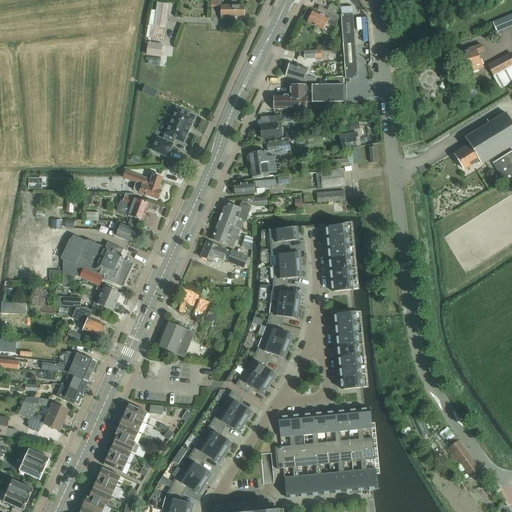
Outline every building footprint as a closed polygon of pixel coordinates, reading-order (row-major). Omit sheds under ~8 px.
[(244,6),(221,6),(221,1),(211,1),(211,8),(221,8),(221,19),(234,20),(235,17),(243,17),(244,6)] [(151,11),(148,26),(146,38),(165,41),(165,35),(165,29),(169,5),(157,3),(155,11),(151,11)] [(329,6),(325,16),(313,11),(308,24),(323,31),(326,24),(335,27),(339,17),(336,15),(338,10),(329,6)] [(342,14),(345,80),(352,79),(356,73),(353,14),(342,14)] [(511,14),(492,22),(496,32),(511,25),(511,14)] [(331,37),(327,44),(336,48),(339,41),(331,37)] [(148,43),(146,55),(161,57),(162,45),(148,43)] [(457,54),(460,61),(459,61),(458,64),(459,67),(462,68),(463,68),(466,75),(483,68),(477,53),(483,51),(481,45),(474,47),(457,54)] [(511,81),(511,56),(510,53),(487,66),(499,89),(511,81)] [(286,76),(303,81),(303,82),(310,84),(315,84),(315,86),(290,85),(290,96),(274,96),(274,109),(296,109),(302,109),(306,109),(306,103),(329,103),(329,109),(343,107),(342,103),(343,85),(344,85),(343,77),(321,78),(321,79),(317,79),(305,76),(307,69),(302,67),(293,65),(289,64),(286,76)] [(183,144),(195,117),(177,109),(163,140),(157,138),(151,151),(167,158),(173,145),(173,144),(175,140),(183,144)] [(482,165),(511,146),(511,124),(505,113),(465,137),(470,145),(454,154),(464,170),(479,160),(482,165)] [(262,139),(272,138),(282,137),(280,122),(282,121),(282,116),(270,118),(271,125),(260,126),(262,139)] [(338,131),(337,120),(327,121),(328,130),(330,130),(331,132),(338,131)] [(357,132),(339,135),(340,139),(341,149),(356,146),(355,138),(358,137),(357,132)] [(269,152),(272,151),(281,150),(281,151),(289,150),(288,142),(268,144),(269,152)] [(348,164),(361,164),(361,148),(348,149),(348,164)] [(511,188),(511,151),(492,163),(509,191),(511,188)] [(249,154),(251,165),(269,162),(270,164),(274,164),(273,157),(266,158),(265,152),(249,154)] [(276,173),(274,164),(270,164),(269,162),(251,165),(252,176),(253,176),(253,179),(265,177),(265,174),(276,173)] [(321,172),(315,173),(317,189),(344,186),(342,169),(321,172)] [(135,184),(133,190),(134,191),(140,194),(158,200),(161,191),(160,191),(162,186),(160,186),(162,178),(153,175),(151,180),(125,171),(122,179),(136,183),(135,184)] [(277,177),(278,185),(289,184),(288,176),(277,177)] [(29,179),(29,190),(37,190),(37,179),(29,179)] [(276,181),(264,182),(234,184),(235,195),(257,193),(256,189),(276,188),(276,181)] [(317,193),(318,203),(345,200),(344,191),(317,193)] [(134,200),(125,197),(122,204),(131,208),(128,216),(143,221),(149,204),(134,199),(134,200)] [(303,199),(295,200),(295,209),(303,208),(303,199)] [(222,212),(245,221),(246,219),(249,212),(251,208),(241,204),(239,208),(225,203),(222,212)] [(218,221),(240,229),(243,222),(244,223),(245,221),(222,212),(218,221)] [(130,219),(127,227),(135,230),(138,222),(130,219)] [(62,237),(63,221),(53,221),(52,236),(62,237)] [(240,229),(218,221),(215,231),(236,238),(238,239),(239,237),(237,237),(240,229)] [(131,243),(136,231),(135,230),(127,227),(120,224),(117,223),(114,231),(115,231),(113,235),(131,243)] [(326,227),(327,236),(327,238),(347,236),(346,225),(326,227)] [(297,228),(269,231),(271,250),(284,248),(284,242),(296,241),(295,235),(297,235),(297,228)] [(233,247),(234,243),(235,241),(237,241),(238,239),(236,238),(215,231),(211,240),(227,246),(227,245),(233,247)] [(88,284),(90,282),(99,286),(100,286),(103,278),(123,287),(134,264),(124,260),(122,255),(120,254),(122,249),(108,243),(106,248),(90,241),(87,241),(86,241),(75,236),(67,255),(64,254),(62,259),(70,263),(66,271),(84,279),(82,282),(88,284)] [(245,236),(243,242),(241,247),(251,251),(252,244),(253,238),(245,236)] [(327,238),(328,247),(328,249),(348,247),(347,236),(327,238)] [(226,250),(208,242),(201,256),(213,261),(215,256),(223,259),(226,250)] [(328,249),(329,257),(329,260),(349,258),(348,247),(328,249)] [(272,267),(273,268),(298,266),(297,260),(299,260),(299,253),(285,254),(284,248),(271,250),(272,256),(276,255),(277,267),(272,267)] [(232,250),(229,260),(227,263),(243,269),(244,268),(248,270),(250,259),(248,258),(248,257),(232,250)] [(329,260),(330,268),(330,271),(350,269),(349,258),(329,260)] [(273,277),(273,286),(287,286),(287,279),(301,278),(300,271),(298,271),(298,266),(273,268),(273,277)] [(350,269),(330,271),(331,282),(351,280),(350,269)] [(351,280),(331,282),(332,293),(352,291),(351,280)] [(271,303),(296,307),(297,301),(299,302),(300,295),(286,293),(287,286),(273,286),(273,291),(277,292),(276,304),(271,303)] [(112,311),(112,310),(113,311),(121,294),(104,287),(100,295),(98,294),(94,303),(112,311)] [(59,305),(63,305),(63,306),(80,308),(81,298),(63,297),(63,298),(60,298),(59,305)] [(270,315),(268,321),(281,324),(283,317),(297,319),(298,313),(296,312),(296,307),(271,303),(270,315)] [(104,325),(89,318),(93,311),(85,308),(76,308),(71,318),(85,325),(83,330),(99,337),(104,325)] [(204,321),(213,325),(217,316),(208,312),(204,321)] [(334,314),(336,325),(355,323),(354,312),(334,314)] [(267,327),(262,338),(286,347),(288,342),(290,342),(292,336),(279,331),(281,324),(268,321),(267,327)] [(166,322),(156,347),(184,358),(195,333),(166,322)] [(355,323),(336,325),(337,336),(357,334),(355,323)] [(337,336),(337,344),(338,347),(358,345),(357,334),(337,336)] [(258,349),(255,355),(267,361),(270,354),(284,359),(286,353),(284,352),(286,347),(262,338),(258,349)] [(338,347),(338,355),(339,358),(359,356),(358,345),(338,347)] [(83,368),(92,372),(97,362),(81,355),(78,361),(75,359),(68,356),(65,359),(65,364),(73,364),(78,367),(79,365),(83,367),(83,368)] [(253,360),(246,370),(268,384),(271,379),(272,380),(276,374),(264,367),(267,361),(255,355),(253,360)] [(339,358),(340,366),(340,369),(360,367),(359,356),(339,358)] [(0,359),(0,368),(19,370),(19,361),(0,359)] [(79,365),(78,367),(76,372),(70,370),(69,374),(88,383),(92,372),(83,368),(83,367),(79,365)] [(360,367),(340,369),(341,379),(361,378),(360,367)] [(246,370),(236,386),(247,393),(251,388),(262,395),(266,390),(264,389),(268,384),(246,370)] [(70,387),(83,393),(88,383),(69,374),(66,380),(72,382),(70,387)] [(361,378),(341,379),(342,390),(362,388),(361,378)] [(57,397),(64,400),(74,404),(75,402),(79,404),(83,393),(70,387),(69,388),(62,385),(57,397)] [(232,392),(222,408),(243,421),(246,417),(248,418),(252,412),(240,405),(243,399),(232,392)] [(39,399),(25,398),(18,415),(29,420),(27,424),(29,425),(28,427),(38,432),(42,423),(59,431),(69,411),(53,404),(53,401),(39,399)] [(124,415),(142,423),(147,413),(129,405),(124,415)] [(150,406),(149,414),(162,415),(163,407),(150,406)] [(215,417),(212,423),(223,430),(226,425),(238,433),(242,427),(240,426),(243,421),(222,408),(225,410),(219,420),(215,417)] [(283,470),(286,498),(378,489),(370,409),(278,418),(280,437),(275,438),(271,438),(268,439),(266,441),(264,443),(263,445),(262,448),(261,451),(261,453),(261,456),(274,455),(276,471),(283,470)] [(120,425),(138,433),(142,423),(124,415),(120,425)] [(0,435),(6,436),(15,438),(17,430),(7,429),(9,419),(0,417),(0,435)] [(212,423),(208,429),(212,431),(206,440),(202,438),(223,452),(226,448),(228,449),(231,443),(220,435),(223,430),(212,423)] [(133,443),(133,442),(138,433),(120,425),(115,435),(117,436),(117,435),(133,443)] [(453,432),(446,437),(450,442),(456,437),(453,432)] [(113,445),(131,453),(135,443),(133,442),(133,443),(117,435),(117,436),(113,445)] [(223,452),(202,438),(192,454),(203,461),(206,456),(218,464),(222,458),(220,457),(223,452)] [(446,450),(458,465),(449,471),(459,482),(463,479),(459,474),(465,469),(470,476),(479,470),(458,441),(446,450)] [(131,453),(113,445),(108,455),(126,463),(131,453)] [(181,448),(178,453),(183,456),(187,451),(181,448)] [(24,461),(24,462),(44,471),(49,460),(25,449),(20,459),(24,461)] [(8,453),(4,464),(17,468),(20,458),(8,453)] [(192,454),(188,460),(192,462),(186,471),(182,469),(203,483),(206,478),(208,480),(211,474),(200,466),(203,461),(192,454)] [(121,473),(126,463),(108,455),(104,465),(121,473)] [(141,470),(147,473),(152,464),(146,461),(141,470)] [(24,462),(19,473),(39,482),(44,471),(24,462)] [(98,479),(115,487),(120,476),(102,469),(98,479)] [(175,479),(171,488),(183,494),(186,487),(198,495),(202,489),(200,488),(203,483),(182,469),(175,479)] [(163,477),(161,482),(171,487),(174,482),(163,477)] [(93,489),(111,496),(115,487),(98,479),(93,489)] [(13,483),(8,493),(28,502),(32,491),(13,483)] [(166,497),(163,509),(173,511),(188,511),(189,510),(191,511),(193,504),(180,501),(183,494),(171,488),(166,497)] [(105,506),(104,506),(106,507),(111,496),(93,489),(89,498),(105,506)] [(8,493),(3,504),(21,511),(23,511),(28,502),(8,493)] [(92,511),(101,511),(104,506),(105,506),(89,498),(87,497),(82,507),(92,511)]
